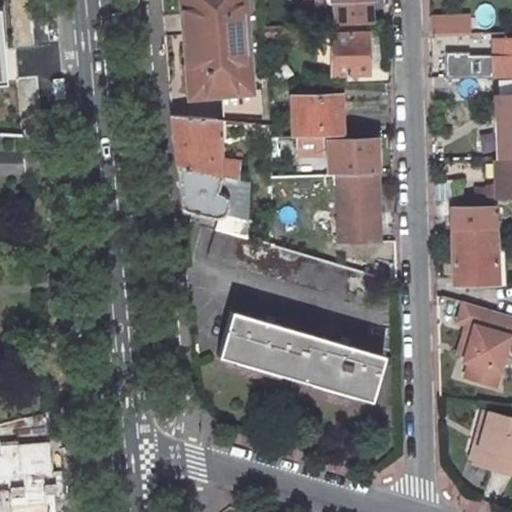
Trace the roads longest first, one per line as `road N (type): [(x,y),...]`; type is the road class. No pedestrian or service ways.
road 1 (residential): [(410,0),(420,511)]
road 2 (primary): [(72,0),(115,452)]
road 3 (primary): [(146,450),(108,0)]
road 4 (residential): [(401,511),(146,450)]
